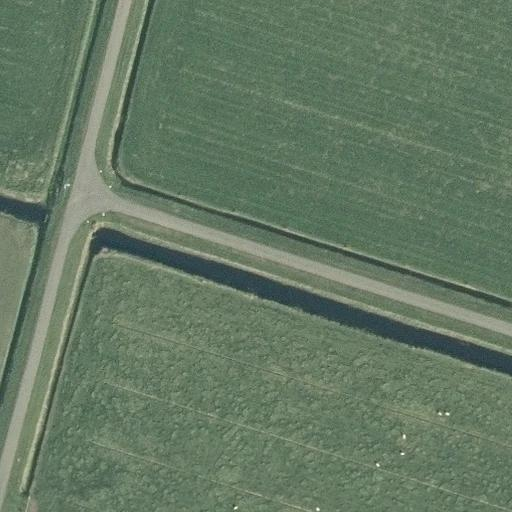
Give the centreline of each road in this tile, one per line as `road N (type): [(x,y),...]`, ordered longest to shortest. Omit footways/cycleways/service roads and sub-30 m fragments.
road 1 (unclassified): [(75,190),(511,328)]
road 2 (unclassified): [(0,474),(75,190)]
road 3 (unclassified): [(75,190),(123,0)]
